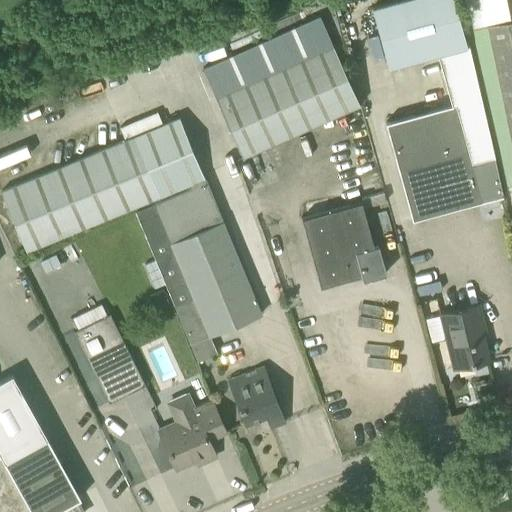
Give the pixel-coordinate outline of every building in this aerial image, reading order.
[(437,53),(466,45),(466,44),(453,0),(394,0),(371,7),(388,67),(437,53)] [(511,182),(511,19),(510,20),(505,0),(464,0),(503,185),(511,182)] [(501,193),(493,154),(469,43),(466,44),(466,45),(437,53),(451,104),(385,123),(412,219),(501,193)] [(242,158),(359,105),(332,45),(215,98),(242,158)] [(189,184),(204,178),(178,117),(162,124),(125,139),(1,191),(26,252),(189,184)] [(135,211),(197,362),(217,354),(209,335),(260,314),(204,178),(189,184),(191,188),(135,211)] [(310,216),(302,218),(320,286),(361,275),(363,280),(386,273),(378,244),(372,246),(360,201),(330,209),(310,216)] [(455,288),(439,292),(444,309),(459,304),(455,288)] [(154,313),(170,306),(164,291),(147,298),(154,313)] [(480,303),(457,308),(440,313),(454,369),(488,360),(481,332),(486,331),(480,303)] [(144,385),(109,314),(73,331),(109,403),(144,385)] [(284,423),(262,365),(254,368),(242,373),(246,384),(232,390),(245,424),(268,415),(273,427),(284,423)] [(174,420),(158,428),(176,468),(194,460),(198,467),(218,458),(210,441),(228,432),(211,398),(195,406),(188,392),(185,394),(183,391),(168,398),(169,400),(165,402),(174,420)] [(80,498),(47,438),(10,459),(7,453),(0,456),(0,511),(82,511),(76,500),(80,498)]
